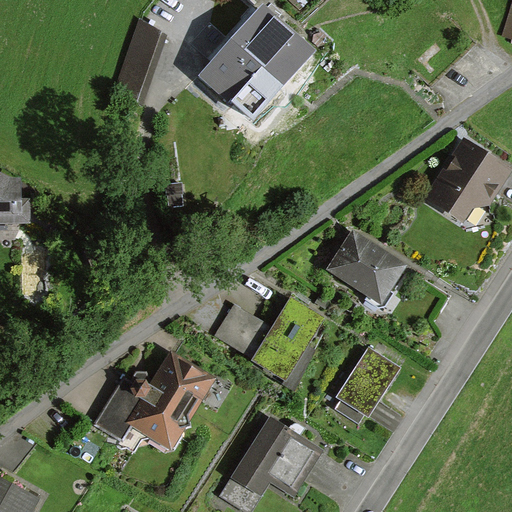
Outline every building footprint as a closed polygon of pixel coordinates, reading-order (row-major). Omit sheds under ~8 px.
[(314,51),(260,3),(198,73),(252,121),(314,51)] [(137,21),(120,72),(149,81),(165,30),(137,21)] [(426,198),(464,220),(480,200),(486,205),(509,168),(463,138),(426,198)] [(0,222),(27,222),(27,198),(18,198),(18,177),(6,177),(0,173),(0,222)] [(405,264),(351,230),(325,271),(379,305),(405,264)] [(321,317),(288,297),(250,358),(284,378),(321,317)] [(235,309),(222,336),(252,351),(266,324),(235,309)] [(367,417),(398,367),(367,348),(336,397),(367,417)] [(140,401),(125,424),(168,452),(213,382),(171,355),(150,387),(141,381),(132,395),(140,401)] [(268,417),(231,478),(260,496),(269,482),(292,497),(321,450),(268,417)] [(0,511),(28,511),(35,500),(0,480),(0,511)]
